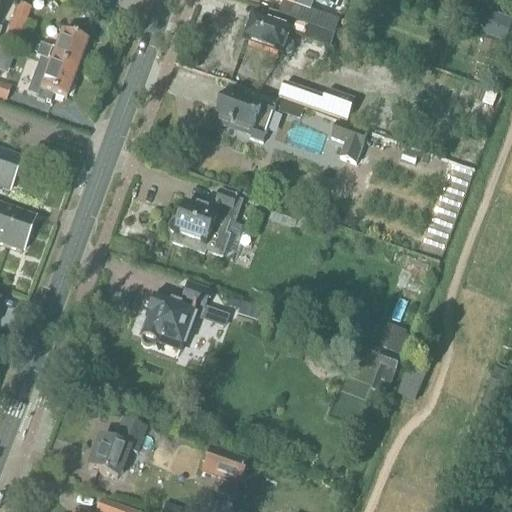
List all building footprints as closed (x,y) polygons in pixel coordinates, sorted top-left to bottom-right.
[(274,0),(286,4),(281,17),(296,23),(334,36),(339,22),(311,12),(316,0),(314,0),(274,0)] [(17,5),(10,24),(3,46),(14,50),(28,9),(17,5)] [(252,21),(245,42),(281,55),(281,54),(284,55),(291,54),(294,46),(290,43),(286,41),(288,34),(329,49),(334,36),(296,23),(281,17),(280,17),(269,13),(265,25),(252,21)] [(35,59),(38,60),(38,59),(75,72),(80,58),(83,59),(86,48),(84,48),(86,44),(61,35),(55,51),(51,50),(39,46),(35,59)] [(38,60),(25,95),(36,99),(47,103),(50,95),(64,101),(66,97),(68,98),(72,86),(70,86),(75,72),(38,59),(38,60)] [(285,82),(279,99),(349,124),(358,100),(329,90),(327,97),(285,82)] [(0,99),(6,102),(10,90),(0,86),(0,99)] [(217,109),(214,117),(217,120),(214,127),(250,140),(250,141),(262,145),(275,109),(244,98),(246,93),(229,87),(221,109),(217,109)] [(330,142),(344,147),(339,161),(356,168),(367,137),(336,125),(330,142)] [(0,190),(8,193),(20,159),(0,151),(0,190)] [(174,234),(174,235),(175,236),(172,245),(205,257),(206,255),(223,261),(231,238),(226,236),(230,225),(235,226),(243,203),(238,202),(239,199),(220,193),(216,206),(217,206),(213,216),(186,206),(180,223),(179,223),(178,223),(177,223),(176,224),(175,225),(174,225),(173,226),(173,227),(172,228),(172,229),(172,230),(172,231),(172,232),(173,233),(174,234)] [(0,246),(21,254),(33,220),(0,207),(0,246)] [(273,210),(269,222),(294,231),(299,219),(273,210)] [(157,348),(158,346),(159,344),(180,352),(193,316),(201,319),(210,296),(186,287),(180,304),(182,304),(180,310),(152,300),(145,318),(149,319),(142,340),(141,342),(141,343),(141,345),(142,346),(142,348),(143,349),(144,350),(146,351),(147,351),(148,352),(150,352),(151,352),(153,351),(154,351),(155,350),(156,349),(157,348)] [(225,308),(237,312),(236,317),(262,326),(267,313),(228,299),(225,308)] [(382,325),(374,347),(397,356),(405,334),(382,325)] [(375,368),(379,370),(371,392),(387,398),(400,361),(380,354),(375,368)] [(415,354),(397,397),(399,398),(401,399),(415,404),(433,361),(415,354)] [(481,460),(511,380),(511,376),(495,370),(463,453),(481,460)] [(113,447),(99,442),(88,470),(116,481),(127,453),(135,456),(145,430),(123,422),(113,447)] [(181,445),(172,470),(192,477),(201,452),(181,445)] [(248,460),(210,446),(199,475),(237,489),(248,460)] [(130,511),(101,501),(96,511),(130,511)]
